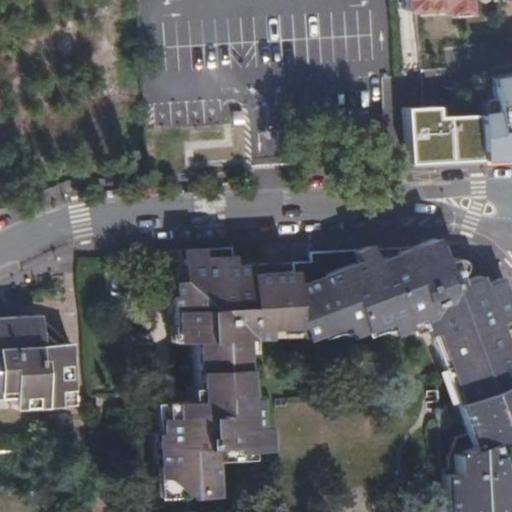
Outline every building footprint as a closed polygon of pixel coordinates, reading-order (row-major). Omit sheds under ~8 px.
[(399,0),(400,11),(469,7),(468,0),(399,0)] [(405,147),(406,163),(454,161),(511,157),(511,74),(486,78),(491,111),(478,113),(479,114),(467,115),(467,105),(403,108),(403,119),(405,147)] [(468,402),(511,385),(511,362),(497,322),(511,317),(511,306),(502,280),(484,287),(480,277),(460,284),(457,274),(458,273),(460,272),(461,269),(462,266),(462,263),(461,261),(460,259),(458,258),(455,257),(453,257),(450,256),(443,259),(437,246),(423,252),(420,246),(419,246),(420,249),(407,254),(404,247),(309,252),(310,261),(294,262),(297,336),(320,335),(319,330),(342,323),(346,333),(364,332),(363,328),(387,321),(390,331),(408,330),(407,326),(420,321),(423,329),(426,336),(430,335),(441,331),(447,345),(441,347),(449,368),(456,387),(462,386),(468,402)] [(159,431),(155,432),(156,464),(166,463),(166,478),(171,477),(172,497),(216,495),(214,462),(238,460),(238,447),(250,446),(250,450),(267,449),(266,427),(257,428),(256,398),(247,398),(245,351),(240,352),(239,339),(253,339),(297,336),(294,262),(233,265),(233,247),(179,250),(179,267),(185,267),(186,280),(168,280),(168,312),(169,312),(178,312),(179,341),(193,340),(196,400),(188,400),(188,416),(159,418),(159,431)] [(0,398),(12,398),(13,409),(72,405),(70,345),(38,316),(0,317),(0,398)] [(461,419),(511,400),(511,385),(468,402),(457,406),(461,419)] [(441,470),(443,511),(505,511),(506,500),(511,499),(511,498),(511,400),(461,419),(467,434),(454,438),(451,448),(453,456),(447,457),(446,459),(446,470),(441,470)]
